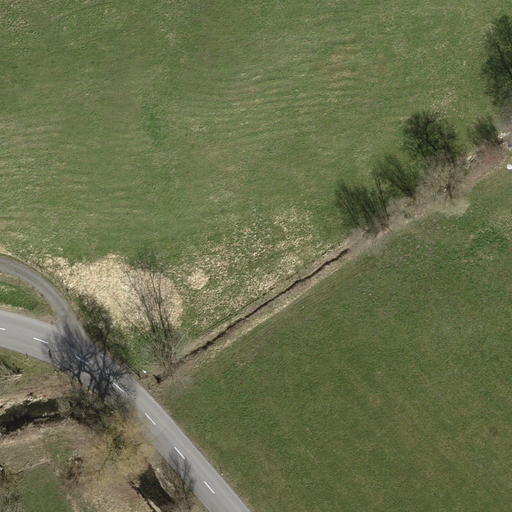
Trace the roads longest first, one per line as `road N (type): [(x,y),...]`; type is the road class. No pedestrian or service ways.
road 1 (tertiary): [(0,328),(61,347),(119,385),(230,511)]
road 2 (track): [(0,265),(45,285),(72,326),(61,347)]
